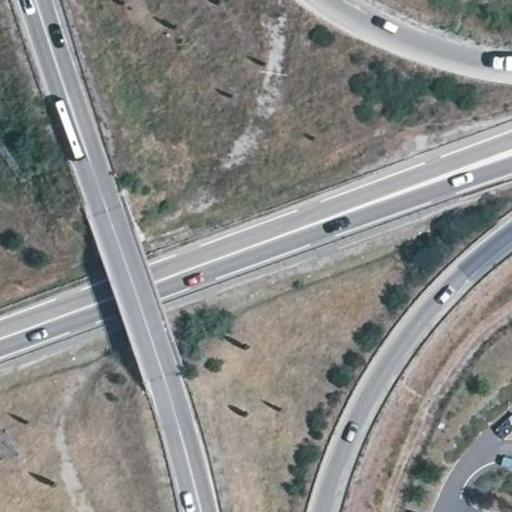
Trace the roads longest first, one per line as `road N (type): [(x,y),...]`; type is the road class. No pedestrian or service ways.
road 1 (primary): [(511,138),(0,326)]
road 2 (primary): [(0,355),(511,173)]
road 3 (primary): [(324,511),(361,411),(461,282),(511,239)]
road 4 (tertiary): [(199,511),(102,208)]
road 5 (tertiary): [(38,0),(102,208)]
road 6 (primary): [(511,69),(417,47),(330,0)]
